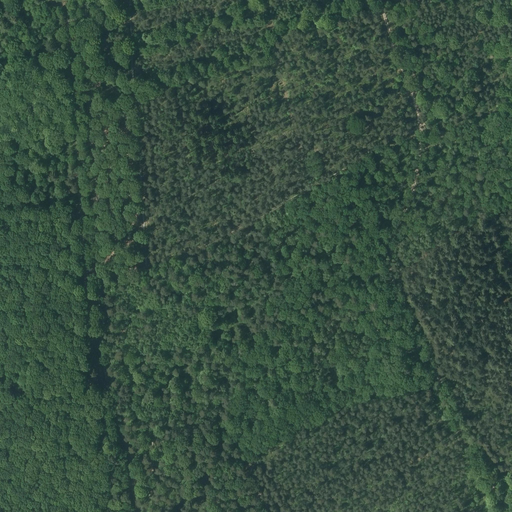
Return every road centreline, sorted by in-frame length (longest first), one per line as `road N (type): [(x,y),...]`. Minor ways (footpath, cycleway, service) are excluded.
road 1 (track): [(134,511),(102,360),(84,0)]
road 2 (track): [(342,170),(503,511)]
road 3 (track): [(342,170),(200,247),(101,278)]
road 4 (track): [(419,129),(410,198),(390,244),(391,278)]
road 5 (track): [(378,0),(419,129)]
